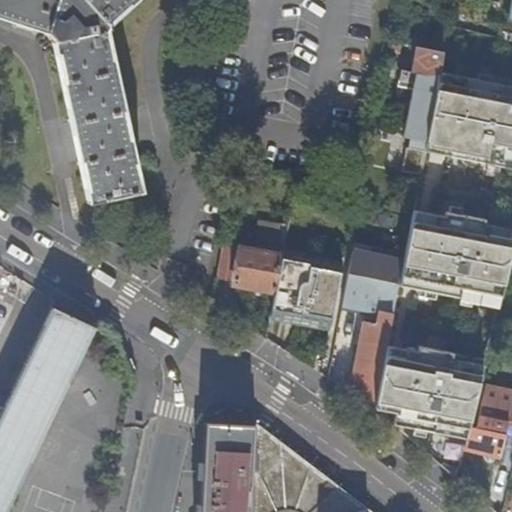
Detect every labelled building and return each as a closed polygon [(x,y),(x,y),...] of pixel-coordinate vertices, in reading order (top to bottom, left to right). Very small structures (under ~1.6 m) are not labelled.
[(0,0),(0,21),(5,23),(44,36),(46,34),(54,43),(53,44),(87,206),(141,194),(106,29),(136,0),(0,0)] [(511,0),(510,0),(503,34),(511,35),(511,0)] [(397,55),(400,44),(393,43),(391,53),(397,55)] [(416,74),(438,78),(439,73),(443,53),(421,49),(416,74)] [(409,106),(432,110),(438,78),(416,74),(399,70),(396,81),(409,84),(414,85),(413,89),(409,106)] [(511,87),(439,73),(438,78),(432,110),(426,142),(425,144),(446,148),(445,156),(511,169),(511,166),(511,87)] [(403,137),(426,142),(432,110),(409,106),(403,137)] [(425,144),(424,152),(445,156),(446,148),(425,144)] [(298,183),(277,179),(274,195),(295,199),(296,193),(298,183)] [(298,183),(296,193),(308,195),(310,185),(298,183)] [(502,297),(511,255),(511,230),(482,225),(483,220),(444,212),(443,217),(412,211),(402,262),(397,286),(397,287),(481,303),(482,293),(502,297)] [(224,244),(217,280),(235,284),(242,248),(224,244)] [(255,290),(276,294),(283,256),(242,248),(235,284),(234,286),(240,287),(239,291),(254,294),(255,290)] [(348,274),(397,286),(402,262),(353,252),(348,274)] [(272,315),(330,326),(341,266),(284,255),(283,256),(276,294),(272,315)] [(383,313),(391,315),(397,287),(397,286),(348,274),(342,305),(383,313)] [(481,303),(500,306),(502,297),(482,293),(481,303)] [(0,511),(5,511),(94,328),(52,307),(0,415),(0,511)] [(361,401),(373,409),(385,347),(391,315),(383,313),(382,317),(379,316),(378,326),(365,323),(352,388),(346,386),(345,390),(361,401)] [(392,424),(442,467),(442,465),(460,470),(465,450),(472,421),(487,360),(418,347),(417,353),(385,347),(373,409),(377,412),(377,409),(387,412),(394,413),(392,424)] [(478,423),(472,421),(465,450),(485,455),(495,457),(499,458),(506,434),(511,435),(511,406),(483,400),(478,423)] [(364,511),(254,428),(207,427),(202,511),(364,511)]
